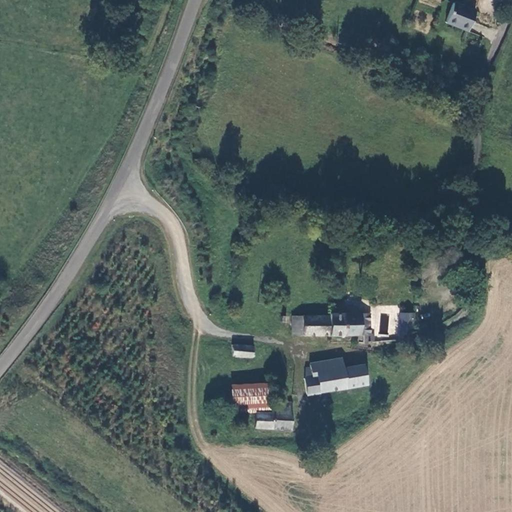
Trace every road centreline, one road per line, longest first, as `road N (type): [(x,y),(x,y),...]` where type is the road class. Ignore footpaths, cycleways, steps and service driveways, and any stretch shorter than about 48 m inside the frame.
road 1 (track): [(264,335),(363,351),(426,339),(467,320),(472,274),(455,229),(477,88),(511,3)]
road 2 (unclassified): [(194,0),(123,183),(65,282),(0,366)]
road 3 (track): [(127,511),(14,426)]
